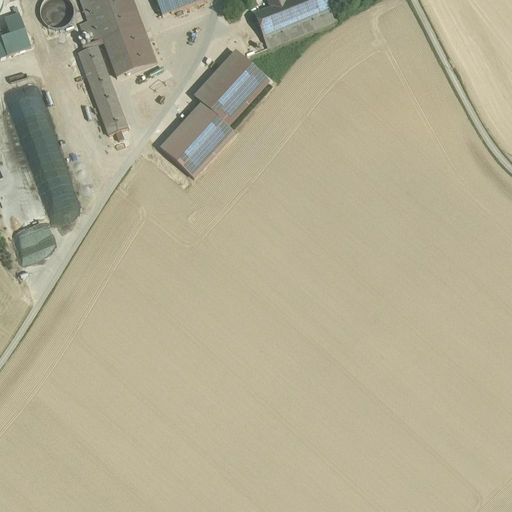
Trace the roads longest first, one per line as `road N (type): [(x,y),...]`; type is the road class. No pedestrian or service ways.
road 1 (unclassified): [(218,0),(209,37),(183,82),(0,368)]
road 2 (track): [(25,0),(97,214)]
road 3 (unclassified): [(511,171),(485,136),(415,0)]
